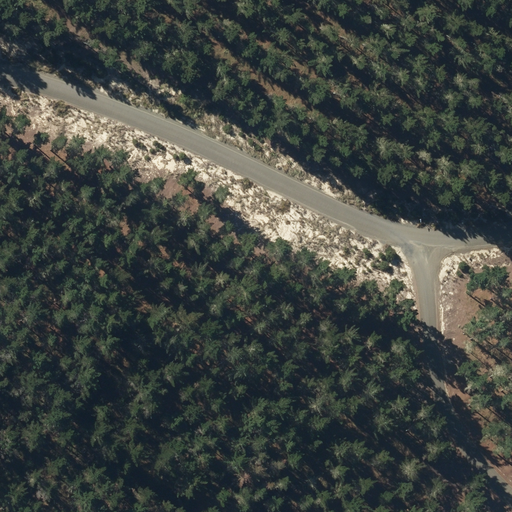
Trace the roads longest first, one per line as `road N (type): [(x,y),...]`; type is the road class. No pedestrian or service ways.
road 1 (unclassified): [(398,236),(337,221),(52,89),(0,74)]
road 2 (unclassified): [(398,236),(400,365),(411,402),(450,466),(497,511)]
